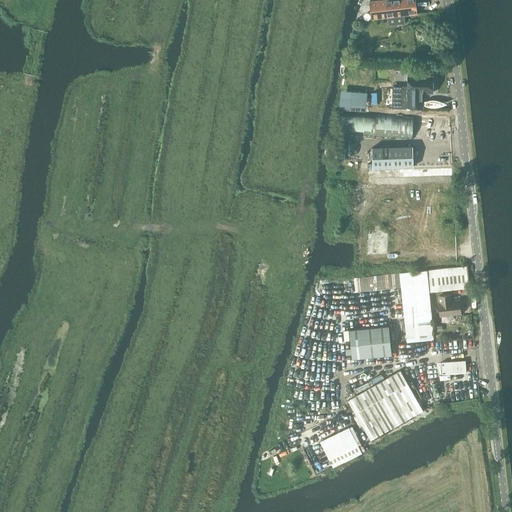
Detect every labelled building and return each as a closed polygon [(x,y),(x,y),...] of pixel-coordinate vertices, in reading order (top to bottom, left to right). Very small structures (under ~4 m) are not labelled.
[(372,19),(417,14),(415,0),(379,0),(370,1),(372,19)] [(393,108),(423,108),(423,93),(433,93),(433,76),(408,76),(408,87),(393,87),(393,108)] [(340,108),(351,108),(351,106),(367,107),(368,91),(341,90),(340,108)] [(413,118),(340,112),(338,135),(412,140),(413,118)] [(345,142),(336,141),(333,161),(342,162),(345,142)] [(413,147),(372,149),(373,169),(414,168),(413,147)] [(405,178),(396,178),(396,172),(375,172),(375,187),(405,186),(405,178)] [(467,266),(456,267),(413,272),(421,340),(434,339),(429,292),(470,288),(467,266)] [(418,311),(413,272),(355,278),(356,294),(401,289),(403,313),(418,311)] [(459,300),(451,301),(451,295),(439,296),(439,302),(440,316),(460,314),(461,316),(459,300)] [(389,326),(348,330),(351,359),(392,355),(389,326)] [(465,361),(442,362),(443,374),(466,373),(465,361)] [(370,440),(423,410),(400,370),(348,400),(370,440)] [(305,422),(277,416),(275,429),(302,436),(305,422)] [(349,427),(318,442),(331,468),(362,453),(349,427)]
